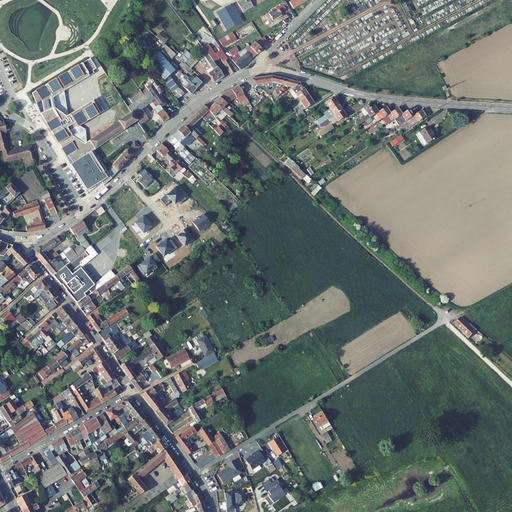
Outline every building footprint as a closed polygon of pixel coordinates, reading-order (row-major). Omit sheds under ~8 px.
[(243,12),(253,7),(249,0),(243,0),(238,3),(243,12)] [(292,0),(289,2),(293,9),(308,0),(292,0)] [(269,23),(290,10),(286,3),(285,1),(271,10),(272,12),(265,16),(269,23)] [(242,22),(232,4),(217,12),(227,31),(242,22)] [(219,40),(223,47),(236,39),(232,32),(221,39),(219,40)] [(262,38),(261,39),(255,42),(250,47),(257,55),(262,50),(268,44),(264,37),(262,38)] [(174,57),(176,55),(169,48),(164,44),(158,51),(169,62),(174,57)] [(220,58),(230,75),(236,72),(229,62),(226,58),(221,50),(219,47),(218,48),(219,51),(215,54),(213,52),(209,46),(206,45),(203,48),(208,54),(214,63),(220,58)] [(180,58),(182,56),(171,46),(169,48),(176,55),(177,56),(180,58)] [(249,46),(238,53),(232,56),(230,58),(240,70),(250,61),(257,55),(250,47),(249,46)] [(232,56),(238,53),(235,47),(229,51),(232,56)] [(158,51),(148,60),(159,75),(163,81),(169,76),(175,71),(177,69),(169,62),(158,51)] [(183,62),(190,54),(187,51),(182,56),(180,58),(181,60),(183,61),(183,62)] [(206,52),(203,54),(205,57),(212,67),(210,68),(206,71),(208,73),(214,83),(223,77),(214,63),(208,54),(208,55),(206,52)] [(191,69),(198,61),(190,54),(183,62),(191,69)] [(205,57),(203,58),(210,68),(212,67),(205,57)] [(90,60),(32,94),(39,115),(86,192),(90,190),(102,182),(104,185),(111,179),(93,150),(88,142),(86,143),(85,130),(80,127),(104,112),(97,98),(68,116),(63,92),(94,74),(93,71),(95,69),(90,60)] [(190,74),(193,71),(191,69),(183,62),(183,61),(179,65),(181,68),(182,67),(190,74)] [(179,78),(181,80),(182,79),(183,78),(185,76),(184,75),(177,69),(175,71),(181,76),(179,78)] [(196,89),(202,83),(196,77),(195,78),(191,75),(189,78),(185,74),(184,75),(185,76),(183,78),(196,89)] [(179,88),(169,76),(163,81),(172,93),(179,88)] [(251,79),(257,85),(265,83),(265,86),(266,88),(263,90),(268,96),(270,94),(272,93),(270,90),(268,88),(272,85),(271,76),(251,79)] [(270,90),(272,93),(282,85),(283,79),(271,76),(272,85),(272,87),(273,88),(270,90)] [(191,94),(196,89),(183,78),(182,79),(185,82),(182,85),(185,88),(184,88),(191,94)] [(144,85),(147,88),(154,83),(152,79),(144,85)] [(248,81),(255,88),(258,86),(257,85),(251,79),(248,81)] [(300,83),(283,79),(282,85),(272,93),(273,95),(275,97),(278,94),(288,87),(293,88),(300,83)] [(166,104),(160,95),(160,93),(161,93),(161,92),(162,92),(162,91),(163,91),(163,90),(163,89),(162,88),(161,87),(160,87),(159,87),(159,86),(157,87),(154,83),(147,88),(149,92),(161,108),(166,104)] [(308,95),(303,88),(300,83),(293,88),(292,89),(298,97),(295,100),(289,103),(291,106),(300,101),(308,95)] [(222,96),(229,102),(237,97),(240,103),(242,102),(245,106),(249,103),(243,94),(238,86),(232,90),(227,92),(222,95),(222,96)] [(177,99),(184,94),(182,91),(179,88),(172,93),(177,99)] [(289,91),(295,100),(298,97),(292,89),(289,91)] [(140,90),(129,98),(132,104),(128,107),(131,112),(133,115),(134,115),(141,124),(148,119),(142,109),(149,104),(152,102),(156,108),(155,108),(158,113),(156,114),(163,123),(169,119),(161,108),(149,92),(147,93),(144,95),(141,92),(140,90)] [(291,106),(294,110),(299,106),(299,107),(303,105),(305,109),(314,103),(308,95),(300,101),(291,106)] [(227,115),(230,117),(233,114),(224,107),(227,104),(220,97),(214,103),(224,112),(227,115)] [(325,102),(330,109),(338,103),(333,97),(325,102)] [(208,110),(215,118),(221,124),(224,128),(227,125),(221,120),(221,121),(217,117),(219,115),(220,116),(224,112),(214,103),(208,110)] [(330,109),(334,115),(342,110),(338,103),(330,109)] [(378,112),(372,103),(363,109),(367,115),(363,117),(355,122),(356,123),(358,126),(359,125),(360,124),(365,121),(369,118),(370,117),(375,114),(378,112)] [(206,121),(211,116),(213,119),(219,125),(221,124),(215,118),(208,110),(204,106),(197,112),(202,117),(206,121)] [(378,112),(382,118),(390,113),(386,107),(378,112)] [(401,115),(402,114),(398,108),(390,113),(382,118),(386,124),(401,115)] [(401,115),(406,121),(410,118),(414,115),(409,109),(402,114),(401,115)] [(332,117),(328,119),(319,125),(315,128),(316,131),(321,128),(331,121),(333,124),(338,121),(338,122),(346,116),(342,110),(334,115),(332,117)] [(417,122),(426,117),(421,110),(414,115),(410,118),(412,121),(415,119),(417,122)] [(131,112),(119,121),(89,140),(95,149),(99,146),(137,121),(133,115),(131,112)] [(192,126),(198,120),(202,117),(197,112),(193,115),(182,125),(195,138),(196,139),(203,146),(205,143),(198,137),(201,134),(192,126)] [(226,115),(227,116),(227,115),(224,112),(220,116),(219,115),(217,117),(221,121),(221,120),(226,115)] [(307,118),(310,122),(318,117),(315,112),(307,118)] [(319,125),(328,119),(325,115),(316,121),(319,125)] [(360,124),(363,127),(372,121),(370,117),(369,118),(365,121),(360,124)] [(397,130),(407,123),(405,121),(398,126),(395,128),(397,130)] [(358,126),(356,123),(347,129),(349,132),(354,128),(358,126)] [(370,133),(377,129),(374,124),(367,128),(370,133)] [(184,147),(186,144),(188,146),(195,138),(182,125),(177,130),(172,135),(181,144),(184,147)] [(318,133),(321,137),(334,128),(331,125),(318,133)] [(219,136),(223,133),(217,127),(214,130),(219,136)] [(380,134),(382,137),(393,130),(391,127),(380,134)] [(419,132),(427,144),(435,138),(428,127),(419,132)] [(419,132),(416,134),(424,146),(427,144),(419,132)] [(6,137),(5,134),(0,135),(0,150),(0,151),(2,151),(3,150),(8,149),(9,149),(7,143),(8,143),(7,140),(6,137)] [(172,135),(167,140),(176,149),(181,144),(172,135)] [(403,139),(400,135),(390,142),(393,147),(403,139)] [(132,145),(137,150),(140,147),(134,142),(132,145)] [(176,149),(180,152),(178,154),(190,164),(195,158),(184,147),(181,144),(176,149)] [(137,150),(132,145),(129,148),(134,153),(137,150)] [(165,170),(169,174),(176,167),(180,163),(162,145),(156,150),(163,157),(164,156),(170,161),(170,165),(165,170)] [(23,147),(19,148),(21,158),(25,157),(29,156),(30,160),(32,159),(32,160),(35,159),(32,146),(23,148),(23,147)] [(21,158),(19,148),(15,149),(15,150),(12,151),(12,150),(11,150),(10,151),(11,152),(9,152),(8,149),(3,150),(6,162),(17,159),(21,158)] [(107,172),(112,178),(132,155),(134,153),(129,148),(127,150),(107,172)] [(6,162),(3,150),(2,151),(5,162),(17,159),(6,162)] [(160,175),(150,165),(155,160),(148,153),(138,163),(155,180),(160,175)] [(285,164),(301,179),(303,178),(308,184),(312,180),(306,174),(305,175),(299,169),(300,168),(290,159),(285,164)] [(207,185),(214,178),(196,160),(189,167),(207,185)] [(145,188),(154,179),(147,172),(144,169),(139,174),(142,177),(138,181),(145,188)] [(9,192),(15,198),(20,193),(11,183),(0,191),(0,200),(1,199),(2,199),(6,196),(6,195),(9,192)] [(315,184),(317,187),(311,194),(314,196),(322,188),(321,187),(316,183),(315,184)] [(167,195),(166,194),(160,200),(166,205),(171,200),(174,204),(178,200),(181,203),(186,198),(174,186),(171,189),(172,190),(167,195)] [(38,195),(39,200),(40,202),(44,200),(46,204),(49,210),(54,207),(47,191),(38,195)] [(27,233),(45,229),(44,223),(43,220),(40,209),(37,201),(31,203),(22,206),(22,209),(13,212),(15,217),(37,211),(39,219),(33,220),(34,225),(26,227),(27,233)] [(95,209),(100,216),(105,212),(100,205),(95,209)] [(3,211),(7,215),(11,212),(7,206),(3,211)] [(3,211),(2,211),(0,213),(0,223),(4,219),(5,220),(8,216),(7,215),(3,211)] [(197,218),(192,221),(199,232),(210,223),(203,214),(197,219),(197,218)] [(142,216),(134,223),(144,233),(152,227),(142,216)] [(81,235),(82,234),(88,230),(81,220),(69,228),(71,231),(81,245),(84,251),(87,248),(83,242),(85,240),(81,235)] [(180,231),(175,235),(183,245),(191,238),(183,228),(179,231),(180,231)] [(90,246),(82,234),(81,235),(85,240),(83,242),(87,248),(90,246)] [(52,249),(61,242),(56,237),(53,239),(48,243),(36,252),(35,255),(44,265),(49,261),(50,262),(56,258),(58,256),(55,253),(51,257),(47,252),(49,251),(48,249),(51,247),(52,249)] [(160,240),(154,245),(162,255),(166,251),(167,253),(176,246),(169,237),(166,240),(165,238),(161,241),(160,240)] [(0,255),(3,257),(13,245),(0,241),(0,255)] [(102,247),(108,257),(117,252),(110,242),(102,247)] [(6,259),(12,253),(17,249),(13,245),(3,257),(0,261),(2,262),(6,259)] [(81,245),(73,251),(77,256),(84,251),(81,245)] [(109,281),(115,276),(111,270),(95,281),(83,266),(98,254),(91,245),(90,246),(87,248),(84,251),(88,256),(80,262),(81,264),(73,270),(74,272),(80,268),(94,285),(89,290),(92,293),(96,290),(104,284),(109,281)] [(66,257),(70,262),(77,256),(73,251),(70,247),(63,253),(66,257)] [(29,263),(19,252),(17,249),(12,253),(15,256),(20,262),(14,268),(11,271),(15,275),(24,267),(29,263)] [(65,266),(53,276),(61,285),(62,285),(64,288),(66,290),(65,291),(76,303),(87,295),(88,296),(92,293),(89,290),(94,285),(80,268),(74,272),(73,270),(81,264),(80,262),(88,256),(84,251),(77,256),(65,266)] [(155,254),(137,267),(144,275),(152,269),(153,271),(158,268),(155,264),(160,261),(155,254)] [(49,261),(44,265),(48,271),(58,263),(55,260),(57,259),(56,258),(50,262),(49,261)] [(53,276),(65,266),(61,261),(58,263),(48,271),(53,276)] [(18,276),(24,281),(25,280),(26,281),(27,281),(24,277),(28,274),(29,275),(35,270),(32,266),(29,266),(25,270),(18,276)] [(129,273),(137,282),(140,280),(129,266),(122,271),(125,275),(129,273)] [(1,275),(7,281),(15,275),(11,271),(9,268),(8,267),(6,269),(4,272),(1,275)] [(29,275),(31,277),(27,281),(26,281),(25,280),(24,281),(18,276),(12,282),(16,286),(20,282),(23,285),(23,284),(26,287),(29,284),(33,280),(39,275),(35,270),(29,275)] [(125,288),(128,286),(127,284),(122,278),(125,275),(122,271),(115,276),(119,280),(125,288)] [(125,288),(119,280),(115,276),(109,281),(112,285),(115,283),(121,291),(125,288)] [(31,290),(24,296),(26,298),(30,294),(31,296),(34,294),(34,293),(41,287),(41,288),(46,284),(42,279),(34,287),(31,290)] [(144,291),(146,289),(145,288),(140,280),(137,282),(144,291)] [(9,304),(13,301),(7,295),(16,286),(12,282),(0,293),(0,294),(5,299),(9,304)] [(48,287),(46,284),(41,288),(41,287),(34,293),(34,294),(35,296),(37,297),(39,296),(44,291),(48,287)] [(96,290),(99,295),(107,289),(104,284),(96,290)] [(39,296),(46,304),(51,299),(52,301),(57,298),(48,287),(44,291),(39,296)] [(88,296),(91,301),(99,295),(96,290),(92,293),(88,296)] [(83,311),(86,315),(96,308),(91,301),(88,296),(87,295),(76,303),(80,308),(88,303),(90,306),(88,308),(88,307),(83,311)] [(60,302),(57,298),(52,301),(56,306),(60,302)] [(42,307),(48,313),(49,312),(56,306),(52,301),(51,299),(46,304),(42,307)] [(9,310),(15,316),(19,312),(14,306),(9,310)] [(58,313),(64,321),(66,320),(65,319),(71,315),(63,306),(59,309),(56,312),(57,313),(58,313)] [(87,317),(98,332),(117,321),(129,314),(125,309),(111,318),(103,323),(97,315),(102,312),(99,309),(87,317)] [(8,311),(1,318),(5,323),(8,326),(15,319),(12,315),(8,311)] [(30,318),(35,324),(42,318),(37,312),(30,318)] [(55,312),(63,322),(64,321),(58,313),(57,313),(56,312),(55,312)] [(15,318),(20,324),(26,320),(20,314),(15,318)] [(58,334),(66,327),(70,332),(74,329),(79,325),(71,315),(65,319),(66,320),(64,321),(63,322),(59,325),(57,328),(54,330),(58,334)] [(469,338),(477,330),(471,323),(469,325),(461,317),(455,323),(463,331),(462,332),(469,338)] [(49,319),(45,321),(31,334),(40,343),(41,344),(44,342),(42,341),(44,339),(48,335),(49,335),(47,332),(51,328),(53,331),(54,330),(57,328),(51,321),(49,319)] [(59,325),(54,319),(51,321),(57,328),(59,325)] [(120,331),(121,330),(120,328),(118,325),(117,324),(113,326),(117,333),(120,336),(123,334),(122,333),(120,331)] [(74,329),(70,332),(57,344),(61,347),(77,333),(81,337),(85,333),(79,325),(74,329)] [(116,334),(113,336),(111,332),(112,331),(110,328),(99,334),(102,338),(104,341),(107,346),(119,338),(116,334)] [(152,337),(148,331),(143,334),(151,346),(156,342),(155,340),(152,337)] [(35,350),(38,348),(37,347),(37,346),(40,343),(31,334),(26,339),(33,347),(33,348),(35,350)] [(86,334),(82,337),(87,345),(89,347),(93,344),(92,342),(86,334)] [(125,337),(123,335),(120,337),(119,338),(107,346),(110,350),(121,343),(122,342),(126,339),(127,338),(126,336),(125,337)] [(202,360),(196,364),(198,368),(205,364),(217,357),(206,336),(200,339),(198,340),(200,344),(199,344),(205,357),(202,360)] [(19,344),(24,351),(26,354),(28,353),(32,348),(33,347),(26,339),(19,344)] [(80,354),(76,350),(83,344),(79,339),(68,348),(75,358),(80,354)] [(50,342),(52,344),(46,349),(48,352),(54,347),(56,344),(52,340),(50,342)] [(134,348),(137,346),(133,341),(129,343),(113,354),(117,360),(131,351),(134,348)] [(127,343),(127,342),(124,344),(122,345),(121,343),(110,350),(113,354),(129,343),(128,342),(127,343)] [(132,372),(129,367),(152,352),(150,349),(153,348),(154,350),(155,351),(161,347),(157,342),(156,342),(151,346),(131,359),(121,366),(127,376),(132,372)] [(93,356),(97,361),(95,362),(98,366),(104,361),(95,347),(90,351),(91,351),(71,367),(75,372),(82,367),(81,365),(93,356)] [(180,364),(190,359),(184,349),(177,353),(166,359),(171,368),(180,364)] [(65,359),(67,357),(63,352),(55,359),(59,364),(62,368),(68,363),(65,359)] [(48,376),(47,375),(59,364),(55,359),(38,373),(44,379),(48,376)] [(98,366),(92,371),(95,375),(99,372),(101,374),(109,369),(104,361),(98,366)] [(109,369),(101,374),(102,376),(104,379),(100,381),(103,385),(115,378),(111,371),(109,369)] [(0,376),(3,380),(9,376),(6,370),(0,374),(0,376)] [(192,388),(188,380),(189,379),(185,370),(175,376),(184,392),(192,388)] [(80,402),(84,409),(89,406),(88,404),(78,388),(91,378),(88,373),(72,385),(70,386),(70,387),(80,402)] [(140,373),(135,376),(130,380),(139,392),(144,388),(140,383),(145,379),(140,373)] [(102,386),(104,389),(105,390),(107,394),(105,395),(108,400),(121,392),(118,387),(110,392),(107,387),(112,384),(113,385),(118,382),(115,378),(103,385),(102,386)] [(154,411),(160,408),(151,396),(164,387),(163,386),(161,383),(152,387),(141,395),(154,411)] [(173,383),(170,385),(174,393),(172,395),(174,399),(175,398),(179,396),(180,394),(173,383)] [(94,390),(98,397),(98,398),(102,404),(108,400),(105,395),(103,396),(101,392),(105,390),(104,389),(102,386),(99,387),(95,390),(94,390)] [(70,387),(62,393),(66,398),(66,399),(69,397),(70,397),(71,399),(70,400),(74,406),(80,402),(70,387)] [(195,419),(197,423),(203,419),(201,416),(198,411),(196,409),(205,403),(206,405),(213,401),(211,399),(215,397),(217,401),(226,396),(222,389),(203,399),(188,408),(195,419)] [(8,391),(6,392),(0,396),(2,399),(3,400),(10,395),(8,391)] [(55,404),(60,401),(62,400),(59,395),(53,399),(55,404)] [(88,404),(89,406),(84,409),(86,413),(102,404),(98,398),(98,397),(88,404)] [(124,413),(125,420),(127,418),(132,414),(134,417),(140,412),(138,409),(129,399),(127,398),(122,402),(125,406),(121,408),(125,412),(124,413)] [(165,411),(178,403),(178,402),(175,398),(174,399),(160,408),(154,411),(158,415),(164,411),(165,411)] [(18,409),(12,400),(0,408),(0,410),(8,423),(8,422),(10,421),(14,419),(11,413),(16,410),(18,409)] [(26,411),(33,406),(30,401),(23,405),(26,411)] [(66,412),(60,401),(55,404),(58,408),(59,409),(67,425),(73,421),(67,411),(66,412)] [(74,406),(81,416),(86,413),(84,409),(80,402),(74,406)] [(125,428),(128,433),(132,429),(128,424),(125,421),(125,420),(124,413),(125,412),(121,408),(125,406),(122,402),(112,408),(124,427),(125,428)] [(178,417),(184,412),(181,408),(179,404),(177,405),(179,409),(175,412),(178,417)] [(18,409),(16,410),(19,415),(21,418),(23,417),(22,417),(23,416),(22,413),(26,411),(23,405),(18,409)] [(67,411),(73,421),(78,418),(72,408),(67,411)] [(118,423),(113,426),(116,431),(124,427),(112,408),(105,412),(110,421),(114,418),(118,423)] [(59,409),(54,412),(59,421),(53,424),(54,425),(57,431),(67,425),(59,409)] [(13,425),(21,419),(21,418),(19,415),(16,410),(11,413),(14,419),(10,421),(13,425)] [(166,425),(172,421),(170,419),(166,415),(168,414),(165,411),(164,411),(158,415),(164,423),(166,425)] [(140,424),(146,419),(140,412),(134,417),(135,417),(136,419),(134,420),(133,421),(134,422),(135,422),(137,425),(139,423),(140,424)] [(320,428),(322,430),(331,425),(329,422),(323,412),(314,418),(320,428)] [(30,446),(47,437),(35,417),(34,415),(33,413),(29,415),(23,420),(11,429),(14,433),(20,445),(21,445),(27,442),(30,446)] [(91,444),(95,442),(91,433),(100,427),(103,425),(107,433),(111,430),(102,414),(83,425),(87,435),(89,439),(90,442),(91,444)] [(54,432),(57,431),(54,425),(51,427),(47,429),(41,417),(40,417),(39,415),(38,415),(35,417),(47,437),(54,432)] [(152,427),(150,424),(146,419),(140,424),(139,423),(137,425),(132,429),(128,433),(125,436),(128,440),(132,444),(137,440),(133,436),(144,427),(145,428),(147,431),(152,427)] [(128,424),(132,429),(137,425),(135,422),(134,422),(133,421),(128,424)] [(87,435),(83,425),(78,428),(83,438),(87,435)] [(196,431),(193,426),(175,438),(185,451),(188,455),(193,451),(190,447),(184,439),(196,431)] [(144,433),(146,436),(143,438),(147,443),(159,434),(152,427),(147,431),(144,433)] [(74,431),(82,447),(85,445),(81,439),(83,438),(78,428),(74,431)] [(117,434),(112,437),(116,442),(125,436),(128,433),(125,428),(117,433),(117,434)] [(214,442),(218,439),(216,435),(212,438),(205,428),(199,431),(208,445),(214,442)] [(82,447),(74,431),(69,433),(76,446),(76,447),(79,446),(80,449),(82,448),(82,447)] [(0,462),(1,463),(8,458),(6,453),(0,443),(1,440),(9,437),(7,432),(0,436),(0,462)] [(323,442),(330,438),(330,437),(327,432),(320,436),(323,442)] [(64,436),(71,448),(74,447),(76,446),(69,433),(64,436)] [(139,437),(145,444),(147,443),(143,438),(146,436),(144,433),(139,437)] [(145,445),(148,449),(153,445),(162,438),(159,434),(147,443),(145,444),(145,445)] [(269,442),(277,456),(288,449),(278,434),(274,436),(276,438),(269,442)] [(99,443),(107,437),(105,435),(97,440),(99,443)] [(97,448),(96,446),(100,444),(99,443),(97,440),(95,442),(91,444),(91,445),(92,446),(94,451),(97,450),(98,452),(99,454),(104,451),(116,442),(112,437),(108,439),(97,448)] [(202,460),(195,465),(198,469),(216,458),(230,450),(222,438),(222,437),(218,439),(214,442),(208,445),(213,454),(202,460)] [(62,450),(64,449),(66,452),(68,450),(66,447),(61,438),(48,447),(51,451),(54,449),(59,446),(61,450),(62,450)] [(158,454),(167,447),(166,445),(162,438),(153,445),(148,449),(147,449),(144,453),(147,457),(156,449),(158,452),(158,454)] [(10,450),(13,456),(30,446),(27,442),(21,445),(20,445),(10,450)] [(138,480),(164,458),(173,471),(180,466),(167,447),(158,454),(142,467),(127,479),(140,495),(146,490),(138,480)] [(252,455),(245,460),(252,470),(266,461),(263,457),(266,455),(261,447),(251,454),(252,455)] [(95,452),(90,455),(89,452),(90,452),(88,449),(84,451),(89,462),(97,458),(95,453),(95,452)] [(82,466),(89,462),(84,451),(80,453),(81,457),(82,456),(83,458),(78,461),(82,466)] [(56,458),(52,453),(46,456),(53,467),(47,470),(44,471),(36,476),(44,489),(51,485),(67,475),(56,458)] [(32,465),(33,465),(39,474),(44,471),(43,471),(42,468),(34,455),(28,458),(24,460),(20,462),(23,467),(25,466),(27,465),(30,463),(32,465)] [(63,460),(60,455),(56,458),(67,475),(68,476),(69,475),(72,473),(68,467),(63,460)] [(229,467),(217,474),(223,484),(233,479),(235,482),(241,478),(239,475),(243,473),(235,460),(227,464),(229,467)] [(72,473),(79,468),(80,467),(76,461),(68,467),(72,473)] [(16,471),(23,467),(20,462),(13,466),(10,468),(5,471),(4,475),(7,482),(15,479),(12,473),(16,471)] [(176,475),(183,470),(180,466),(173,471),(176,475)] [(71,479),(74,476),(74,475),(81,470),(79,468),(72,473),(69,475),(71,479)] [(35,476),(31,470),(26,473),(29,479),(35,476)] [(183,470),(176,475),(173,477),(155,489),(150,492),(154,498),(166,489),(178,481),(186,475),(183,470)] [(83,472),(72,480),(75,484),(78,482),(87,477),(83,472)] [(166,489),(169,493),(172,490),(173,489),(176,487),(177,487),(180,485),(181,486),(190,480),(186,475),(178,481),(166,489)] [(23,482),(22,480),(20,477),(19,477),(18,478),(15,479),(7,482),(11,488),(16,485),(23,482)] [(86,488),(90,493),(91,493),(96,489),(100,487),(96,481),(93,483),(90,485),(86,479),(82,481),(86,488)] [(111,489),(115,486),(110,479),(106,481),(108,485),(111,489)] [(175,496),(177,495),(176,494),(181,491),(184,495),(186,494),(189,492),(195,489),(190,480),(181,486),(165,498),(168,501),(175,496)] [(269,480),(262,485),(270,495),(265,499),(270,505),(285,494),(279,484),(280,483),(277,480),(272,483),(269,480)] [(86,488),(83,490),(78,482),(75,484),(77,487),(80,492),(83,498),(90,493),(86,488)] [(56,494),(51,485),(44,489),(42,490),(46,499),(56,494)] [(120,493),(115,486),(111,489),(115,496),(120,493)] [(198,493),(195,489),(189,492),(192,496),(193,498),(190,500),(189,501),(192,506),(195,505),(196,506),(202,502),(198,493)] [(32,495),(30,492),(16,499),(22,510),(31,506),(36,504),(35,502),(30,504),(27,497),(32,495)] [(154,498),(150,492),(146,496),(150,501),(154,498)] [(225,493),(226,511),(235,511),(235,504),(244,503),(243,493),(237,493),(237,492),(225,493)] [(97,502),(95,500),(91,493),(90,493),(83,498),(85,500),(82,501),(86,508),(89,507),(94,504),(97,502)] [(27,497),(30,504),(35,502),(32,495),(27,497)] [(109,505),(118,500),(115,496),(106,501),(101,504),(99,505),(102,509),(109,505)] [(170,505),(177,500),(175,496),(168,501),(170,505)] [(73,506),(76,511),(78,510),(81,509),(82,511),(87,510),(86,508),(82,501),(73,506)] [(202,502),(196,506),(198,510),(192,511),(205,511),(202,502)] [(37,506),(39,505),(38,503),(36,504),(31,506),(22,510),(22,511),(32,511),(33,511),(34,511),(39,509),(38,508),(37,506)]
